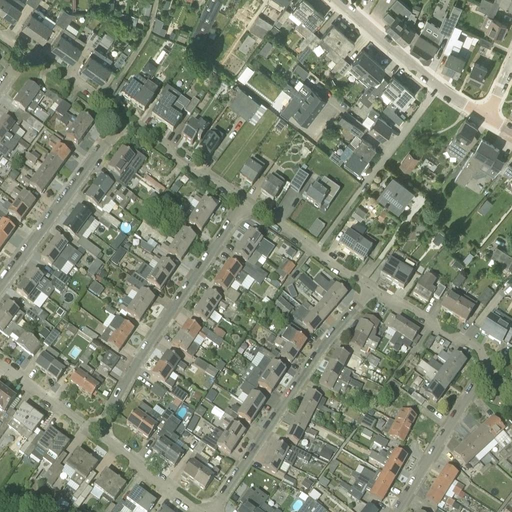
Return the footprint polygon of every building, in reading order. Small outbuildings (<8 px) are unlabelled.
[(2,14),(11,0),(0,0),(0,13),(2,13),(2,14)] [(19,0),(11,0),(2,14),(13,21),(25,4),(19,0)] [(33,0),(30,5),(35,8),(41,0),(33,0)] [(167,9),(170,1),(167,0),(162,0),(161,7),(167,9)] [(201,44),(222,0),(206,0),(190,38),(201,44)] [(302,19),(313,7),(305,0),(300,0),(291,11),(302,19)] [(399,0),(395,0),(389,7),(392,10),(391,11),(388,9),(383,14),(386,16),(384,18),(389,23),(386,27),(395,35),(407,23),(412,11),(399,0)] [(481,0),(479,4),(497,12),(500,6),(487,0),(481,0)] [(511,0),(494,0),(494,1),(511,8),(511,0)] [(495,17),(497,12),(479,4),(477,9),(495,17)] [(234,17),(250,25),(256,14),(240,5),(234,17)] [(302,50),(316,34),(311,30),(312,29),(313,29),(324,16),(313,7),(302,19),(295,28),(305,37),(297,45),(302,50)] [(45,15),(35,8),(31,14),(21,27),(32,34),(41,21),(45,15)] [(282,23),(290,12),(285,8),(278,17),(277,19),(282,23)] [(412,45),(419,35),(415,31),(412,28),(420,10),(413,8),(412,11),(407,23),(395,35),(404,43),(407,41),(412,45)] [(59,26),(68,13),(63,10),(55,22),(59,26)] [(61,55),(75,35),(65,28),(75,15),(68,14),(68,13),(59,26),(63,28),(51,47),(61,55)] [(137,17),(131,16),(129,24),(135,26),(137,17)] [(263,39),(269,31),(273,26),(258,16),(254,22),(249,30),(263,39)] [(451,36),(455,26),(457,23),(445,18),(440,32),(451,36)] [(502,38),(508,26),(493,19),(487,32),(502,38)] [(52,28),(41,21),(32,34),(42,42),(52,28)] [(328,50),(343,33),(332,24),(320,38),(316,34),(302,50),(307,45),(312,49),(318,42),(328,50)] [(280,30),(274,25),(269,32),(274,36),(280,30)] [(455,26),(451,36),(444,52),(449,55),(442,69),(457,76),(465,59),(457,56),(460,48),(463,41),(457,38),(462,29),(455,26)] [(419,35),(412,45),(410,48),(421,56),(429,62),(434,54),(434,53),(443,41),(424,28),(419,35)] [(89,46),(98,34),(93,31),(85,42),(75,35),(61,55),(72,62),(85,43),(89,46)] [(179,34),(178,34),(171,31),(169,37),(176,40),(176,39),(177,39),(179,34)] [(337,71),(346,61),(341,57),(343,55),(354,42),(343,33),(328,50),(328,51),(325,54),(336,63),(332,66),(333,67),(336,70),(337,71)] [(91,75),(105,55),(104,55),(95,48),(102,37),(98,34),(89,46),(93,49),(80,68),(91,75)] [(490,48),(493,42),(481,37),(478,43),(490,48)] [(263,45),(269,49),(272,44),(266,40),(263,45)] [(168,52),(163,48),(155,59),(160,63),(168,52)] [(357,77),(373,59),(363,50),(350,64),(346,61),(337,71),(342,75),(347,69),(357,77)] [(118,67),(127,55),(122,51),(113,63),(118,67)] [(307,55),(301,51),(296,57),(301,61),(307,55)] [(187,60),(196,67),(200,60),(191,54),(187,60)] [(105,55),(91,75),(101,83),(110,70),(107,68),(112,60),(105,55)] [(152,74),(159,65),(150,59),(143,69),(152,74)] [(367,97),(383,78),(379,75),(384,69),(373,59),(357,77),(368,86),(362,93),(367,97)] [(299,77),(304,71),(293,62),(288,68),(299,77)] [(212,67),(206,63),(203,68),(209,72),(212,67)] [(481,84),(487,70),(474,63),(468,78),(481,84)] [(250,75),(254,71),(247,65),(243,70),(250,75)] [(392,99),(403,86),(392,76),(388,82),(383,78),(367,97),(372,101),(378,94),(379,95),(383,91),(392,99)] [(133,104),(143,89),(146,85),(135,78),(122,97),(133,104)] [(336,86),(331,79),(327,82),(331,89),(336,86)] [(297,90),(288,83),(282,89),(292,97),(289,101),(296,107),(291,113),(306,126),(326,100),(303,82),(297,90)] [(37,107),(44,97),(28,85),(21,95),(37,107)] [(403,86),(392,99),(403,108),(414,95),(403,86)] [(147,89),(146,90),(143,89),(133,104),(144,112),(154,97),(153,97),(155,94),(147,89)] [(160,98),(163,101),(160,106),(151,117),(161,125),(180,99),(166,89),(164,92),(160,98)] [(259,104),(241,89),(229,105),(248,120),(261,103),(260,102),(259,104)] [(58,107),(62,102),(48,92),(44,97),(48,100),(54,104),(58,107)] [(372,101),(367,97),(362,93),(358,98),(368,107),(372,102),(372,101)] [(33,113),(37,107),(21,95),(13,105),(25,114),(28,109),(33,113)] [(190,105),(180,99),(161,125),(172,132),(181,121),(177,118),(183,110),(185,111),(190,105)] [(190,116),(199,103),(193,99),(190,105),(185,111),(184,112),(190,116)] [(73,127),(85,135),(93,125),(81,116),(77,121),(72,117),(71,118),(66,114),(70,108),(62,102),(58,107),(54,113),(58,115),(62,118),(68,123),(73,127)] [(398,124),(403,119),(386,105),(382,110),(398,124)] [(382,139),(391,126),(377,117),(379,114),(372,109),(367,115),(374,120),(368,129),(382,139)] [(288,112),(284,117),(289,121),(293,115),(288,112)] [(22,122),(39,134),(44,127),(27,115),(22,122)] [(281,130),(287,123),(279,117),(273,125),(281,130)] [(0,123),(0,131),(12,140),(26,151),(29,147),(10,132),(14,126),(3,118),(0,123)] [(65,127),(68,123),(62,118),(59,122),(59,123),(65,127)] [(462,159),(474,143),(468,139),(477,127),(466,119),(446,148),(447,150),(450,155),(457,156),(462,159)] [(209,128),(200,122),(197,126),(192,122),(181,138),(192,146),(197,139),(200,141),(209,128)] [(359,138),(363,132),(352,125),(349,130),(359,138)] [(77,146),(85,135),(73,127),(65,137),(77,146)] [(10,143),(12,140),(0,131),(0,155),(3,158),(5,160),(10,153),(6,150),(11,144),(10,143)] [(209,158),(218,145),(213,141),(217,135),(212,132),(199,151),(209,158)] [(50,157),(62,166),(69,156),(58,148),(61,143),(52,137),(49,141),(51,142),(47,146),(54,151),(50,157)] [(352,150),(366,160),(375,148),(361,139),(355,147),(350,143),(348,146),(352,149),(352,150)] [(495,156),(499,150),(493,147),(493,146),(482,140),(475,153),(473,152),(455,180),(465,186),(473,173),(484,170),(494,176),(505,162),(495,156)] [(122,150),(114,160),(132,173),(134,175),(146,158),(134,149),(129,155),(122,150)] [(358,171),(366,160),(352,150),(344,161),(358,171)] [(339,164),(343,159),(333,151),(329,156),(339,164)] [(409,152),(400,165),(410,172),(420,159),(409,152)] [(27,155),(37,162),(40,158),(33,153),(30,157),(27,155)] [(34,166),(37,162),(27,155),(24,159),(34,166)] [(55,176),(62,166),(50,157),(43,166),(55,176)] [(127,179),(132,173),(114,160),(107,170),(126,184),(129,180),(127,179)] [(511,167),(509,165),(503,173),(509,178),(511,176),(511,177),(511,167)] [(48,185),(55,176),(43,166),(36,176),(48,185)] [(251,187),(259,175),(247,167),(239,179),(251,187)] [(19,175),(13,171),(8,178),(14,182),(19,175)] [(288,188),(296,194),(306,179),(298,173),(288,188)] [(41,195),(48,185),(36,176),(31,182),(25,177),(22,181),(41,195)] [(273,202),(281,190),(280,190),(284,184),(272,176),(266,185),(260,193),(273,202)] [(407,198),(412,192),(394,178),(379,197),(393,207),(402,195),(407,198)] [(93,189),(110,203),(112,204),(116,198),(122,202),(118,208),(123,212),(130,201),(133,204),(137,199),(123,189),(109,179),(106,183),(101,179),(93,189)] [(177,182),(170,191),(176,195),(182,187),(177,182)] [(308,189),(303,195),(306,197),(305,200),(320,209),(323,204),(328,207),(337,194),(323,185),(320,189),(314,185),(311,191),(308,189)] [(107,207),(110,203),(93,189),(85,200),(102,212),(105,207),(107,207)] [(15,204),(28,213),(35,203),(16,190),(13,193),(20,198),(15,204)] [(195,212),(208,221),(215,210),(195,196),(192,200),(199,205),(195,212)] [(145,205),(151,210),(154,205),(148,201),(145,205)] [(163,206),(157,202),(155,206),(161,210),(163,206)] [(28,213),(15,204),(13,208),(6,203),(3,207),(0,205),(0,214),(5,218),(8,214),(20,223),(28,213)] [(154,207),(145,219),(149,222),(158,211),(154,207)] [(361,222),(367,213),(359,207),(352,216),(361,222)] [(71,219),(82,228),(86,222),(91,226),(95,222),(78,209),(71,219)] [(381,222),(388,212),(383,209),(377,219),(381,222)] [(201,232),(208,221),(195,212),(191,218),(184,214),(181,218),(178,216),(175,220),(185,227),(188,223),(201,232)] [(0,214),(0,236),(7,241),(15,231),(2,222),(5,218),(0,214)] [(102,219),(109,225),(110,225),(117,230),(120,225),(105,214),(101,219),(102,219)] [(87,232),(82,228),(71,219),(63,230),(80,242),(77,246),(96,260),(101,253),(82,239),(87,232)] [(106,230),(109,225),(102,219),(98,224),(106,230)] [(175,242),(188,251),(195,240),(176,226),(173,231),(179,235),(175,242)] [(241,243),(261,257),(265,251),(269,246),(249,232),(241,243)] [(445,236),(438,232),(432,241),(439,245),(445,236)] [(351,256),(362,240),(353,234),(352,236),(349,233),(339,248),(351,256)] [(59,257),(59,258),(65,262),(74,251),(57,238),(49,249),(59,257)] [(362,240),(351,256),(363,264),(374,248),(362,240)] [(121,245),(115,241),(110,248),(115,252),(121,245)] [(151,255),(154,250),(142,242),(139,247),(151,255)] [(180,262),(188,251),(175,242),(170,249),(163,245),(161,249),(180,262)] [(254,267),(261,257),(241,243),(234,254),(246,263),(243,267),(264,281),(267,276),(254,267)] [(508,267),(511,260),(511,255),(497,247),(491,257),(508,267)] [(65,262),(59,258),(59,257),(49,249),(40,260),(59,274),(67,263),(65,262)] [(110,263),(116,267),(119,262),(115,256),(110,263)] [(154,273),(167,281),(174,271),(155,257),(152,261),(158,266),(154,272),(154,273)] [(392,283),(402,266),(390,259),(380,276),(392,283)] [(92,266),(98,270),(99,269),(102,265),(96,260),(93,264),(92,266)] [(279,269),(288,275),(294,267),(286,261),(279,269)] [(264,281),(243,267),(241,271),(228,263),(221,274),(234,283),(241,287),(247,277),(260,286),(264,281)] [(154,273),(154,272),(143,265),(136,275),(133,274),(130,278),(144,288),(147,284),(160,293),(167,281),(154,273)] [(402,266),(392,283),(403,290),(413,273),(402,266)] [(287,277),(288,275),(279,269),(276,273),(280,276),(279,277),(283,280),(286,276),(287,277)] [(24,282),(41,295),(46,288),(49,284),(32,271),(24,282)] [(230,289),(234,283),(221,274),(213,285),(225,293),(222,297),(234,305),(240,296),(230,289)] [(313,292),(317,288),(303,275),(299,280),(313,292)] [(458,290),(465,281),(459,276),(452,285),(458,290)] [(312,283),(318,288),(337,304),(346,294),(330,282),(328,285),(318,277),(312,283)] [(141,293),(144,288),(130,278),(127,284),(133,289),(131,292),(138,297),(133,303),(146,312),(154,301),(141,293)] [(430,290),(435,283),(426,278),(421,285),(419,285),(412,296),(427,305),(432,296),(438,301),(445,291),(439,287),(435,293),(430,290)] [(62,285),(55,280),(51,286),(52,288),(60,294),(65,288),(62,285)] [(33,306),(41,295),(24,282),(16,293),(33,306)] [(96,296),(101,289),(102,288),(94,282),(88,291),(96,296)] [(291,299),(297,297),(292,286),(286,288),(291,299)] [(329,314),(337,304),(318,288),(314,292),(320,297),(324,300),(320,306),(329,314)] [(484,307),(494,295),(487,289),(477,301),(484,307)] [(462,302),(464,298),(452,291),(441,310),(453,317),(461,302),(462,302)] [(200,304),(213,313),(218,307),(225,311),(228,307),(208,293),(200,304)] [(461,302),(453,317),(465,324),(476,305),(464,298),(462,302),(461,302)] [(285,319),(293,310),(280,299),(272,308),(285,319)] [(139,323),(146,312),(133,303),(129,310),(122,305),(120,310),(139,323)] [(0,316),(16,328),(17,327),(18,327),(21,322),(24,317),(8,304),(0,314),(0,316)] [(209,320),(213,313),(200,304),(193,315),(212,329),(216,324),(209,320)] [(112,318),(116,313),(105,305),(101,310),(112,318)] [(321,324),(329,314),(320,306),(311,316),(321,324)] [(38,318),(42,312),(35,307),(31,313),(38,318)] [(311,316),(307,312),(301,308),(293,318),(303,326),(312,334),(321,324),(311,316)] [(35,323),(38,318),(31,313),(29,311),(25,316),(35,323)] [(48,317),(42,312),(38,318),(44,322),(48,317)] [(403,334),(408,326),(396,319),(389,315),(383,325),(401,337),(403,334)] [(24,333),(16,328),(0,316),(0,333),(8,339),(12,334),(19,340),(16,345),(32,357),(41,345),(24,333)] [(354,335),(377,346),(380,341),(374,339),(376,335),(376,331),(379,325),(368,319),(365,325),(360,323),(354,335)] [(509,330),(490,319),(481,334),(500,345),(502,342),(508,345),(511,337),(511,323),(511,324),(509,330)] [(114,335),(126,343),(133,331),(116,320),(108,331),(114,335)] [(281,341),(298,353),(306,342),(302,340),(305,335),(288,323),(285,328),(288,330),(281,341)] [(212,335),(213,335),(201,328),(198,332),(187,324),(179,335),(193,344),(197,337),(204,342),(205,340),(218,348),(222,342),(212,335)] [(394,348),(392,351),(397,354),(402,346),(408,350),(412,344),(419,333),(408,326),(403,334),(401,337),(398,341),(394,348)] [(95,342),(98,337),(85,328),(81,333),(95,342)] [(45,341),(51,334),(43,329),(38,336),(45,341)] [(212,335),(222,342),(221,341),(225,335),(217,329),(213,335),(212,335)] [(49,349),(60,335),(54,330),(51,334),(45,341),(43,344),(49,349)] [(118,354),(126,343),(114,335),(110,341),(104,337),(101,342),(118,354)] [(199,348),(193,344),(179,335),(172,346),(192,359),(199,348)] [(276,339),(270,335),(265,341),(272,346),(276,339)] [(374,353),(377,346),(354,335),(348,347),(365,355),(368,350),(374,353)] [(428,351),(434,340),(429,337),(423,348),(428,351)] [(389,344),(394,348),(398,341),(393,338),(389,344)] [(270,355),(278,360),(280,357),(291,364),(298,353),(281,341),(280,341),(277,339),(273,344),(284,351),(280,356),(273,351),(270,355)] [(74,349),(67,359),(72,362),(78,352),(74,349)] [(80,391),(93,372),(84,366),(93,353),(87,349),(78,361),(83,365),(82,367),(81,366),(81,367),(69,383),(80,391)] [(256,369),(278,384),(285,373),(273,364),(276,359),(278,360),(270,355),(261,349),(258,354),(264,358),(256,369)] [(46,375),(54,364),(58,358),(47,350),(35,367),(46,375)] [(331,363),(359,377),(362,373),(344,364),(348,357),(337,351),(331,363)] [(446,365),(458,374),(465,363),(449,352),(446,356),(451,359),(446,365)] [(111,372),(119,361),(108,353),(100,364),(111,372)] [(158,365),(172,374),(176,367),(183,372),(186,368),(166,354),(158,365)] [(376,369),(380,361),(369,356),(365,362),(376,369)] [(209,367),(197,360),(193,366),(205,373),(204,374),(214,380),(218,372),(209,367)] [(458,374),(446,365),(443,370),(431,361),(430,362),(427,367),(430,369),(451,384),(458,374)] [(417,368),(426,375),(423,379),(432,386),(443,394),(451,384),(430,369),(427,367),(421,362),(417,368)] [(60,369),(54,364),(46,375),(57,383),(69,366),(64,363),(60,369)] [(359,378),(359,377),(331,363),(324,375),(357,391),(360,386),(348,379),(349,377),(346,375),(347,372),(359,378)] [(168,379),(172,374),(158,365),(151,376),(165,385),(171,390),(175,384),(168,379)] [(270,395),(278,384),(256,369),(247,384),(245,383),(256,391),(259,387),(270,395)] [(93,372),(80,391),(91,399),(103,383),(99,379),(95,385),(88,380),(94,373),(93,372)] [(357,391),(324,375),(319,386),(338,396),(340,391),(346,394),(345,396),(350,399),(355,390),(357,391)] [(399,390),(401,386),(392,380),(389,383),(399,390)] [(253,395),(256,391),(245,383),(239,391),(242,393),(242,394),(249,399),(244,405),(258,414),(265,403),(253,395)] [(161,400),(166,394),(155,386),(150,392),(161,400)] [(436,404),(443,394),(432,386),(427,391),(423,388),(419,392),(436,404)] [(182,404),(187,396),(175,388),(170,395),(175,399),(181,403),(182,404)] [(0,428),(13,411),(9,409),(15,400),(5,392),(0,398),(0,428)] [(199,402),(202,396),(195,393),(193,398),(199,402)] [(326,416),(331,419),(333,413),(322,408),(325,401),(320,399),(320,398),(309,393),(303,405),(314,410),(326,416)] [(421,406),(425,401),(413,393),(410,398),(421,406)] [(214,398),(207,394),(204,399),(211,404),(214,398)] [(181,403),(175,399),(171,405),(177,409),(181,403)] [(137,433),(152,412),(141,404),(125,425),(137,433)] [(250,425),(258,414),(244,405),(240,412),(233,407),(230,411),(227,409),(223,414),(224,415),(229,418),(235,422),(238,417),(250,425)] [(323,421),(326,416),(314,410),(303,405),(297,416),(309,422),(312,415),(323,421)] [(22,429),(33,413),(23,406),(17,414),(13,411),(0,428),(0,438),(12,422),(22,429)] [(194,412),(189,409),(186,414),(191,417),(194,412)] [(161,432),(167,423),(173,416),(166,411),(161,418),(152,412),(137,433),(147,441),(157,428),(161,432)] [(415,418),(401,411),(394,424),(409,431),(415,418)] [(33,442),(39,434),(35,431),(43,421),(33,413),(22,429),(31,436),(19,452),(24,456),(33,442)] [(229,418),(224,415),(222,419),(224,420),(221,425),(228,429),(224,435),(237,444),(244,434),(232,426),(235,422),(229,418)] [(308,436),(315,439),(317,434),(310,431),(305,428),(309,422),(297,416),(291,427),(308,436)] [(371,431),(376,423),(365,417),(360,425),(371,431)] [(503,451),(507,456),(511,452),(511,432),(509,429),(504,434),(502,433),(503,432),(492,419),(482,429),(493,441),(503,451)] [(403,444),(409,431),(394,424),(388,421),(382,433),(403,444)] [(163,461),(172,448),(178,440),(171,435),(176,429),(167,423),(161,432),(156,438),(161,441),(152,453),(163,461)] [(191,433),(195,426),(190,423),(186,430),(191,433)] [(303,433),(308,436),(291,427),(285,439),(297,445),(303,433)] [(483,450),(493,441),(482,429),(472,437),(483,450)] [(47,453),(59,437),(49,430),(44,437),(39,434),(33,442),(24,456),(28,459),(31,456),(40,463),(42,460),(47,453)] [(229,456),(237,444),(224,435),(219,442),(212,438),(206,447),(215,452),(218,448),(229,456)] [(46,483),(59,466),(55,463),(69,445),(59,437),(47,453),(42,460),(52,467),(40,483),(45,486),(46,484),(46,483)] [(384,450),(388,443),(377,437),(373,444),(384,450)] [(474,459),(483,450),(472,437),(463,446),(474,459)] [(199,457),(206,447),(200,442),(192,453),(199,457)] [(268,457),(282,464),(291,468),(297,457),(274,445),(268,457)] [(172,448),(163,461),(174,469),(188,450),(183,446),(179,453),(172,448)] [(464,467),(474,459),(463,446),(453,455),(464,467)] [(333,453),(323,448),(318,458),(328,463),(333,453)] [(377,457),(400,469),(406,458),(395,452),(394,453),(389,450),(386,456),(380,452),(377,457)] [(75,474),(87,458),(77,451),(65,467),(75,474)] [(503,460),(507,456),(503,451),(498,455),(503,460)] [(308,463),(311,458),(302,453),(299,459),(308,463)] [(368,459),(374,463),(385,469),(382,474),(393,481),(400,469),(377,457),(371,454),(368,459)] [(203,471),(207,464),(196,456),(183,475),(193,483),(203,471)] [(279,471),(282,464),(268,457),(262,469),(283,480),(281,484),(292,489),(295,482),(285,476),(286,475),(279,471)] [(87,487),(88,487),(95,477),(91,474),(97,466),(87,458),(75,474),(66,486),(76,493),(72,498),(73,499),(76,501),(87,487)] [(510,474),(511,471),(511,468),(505,462),(501,466),(510,474)] [(46,484),(51,487),(64,470),(59,466),(46,483),(46,484)] [(454,489),(461,493),(464,487),(458,484),(457,484),(453,481),(457,475),(446,468),(439,479),(450,486),(454,489)] [(203,471),(193,483),(204,491),(218,472),(214,469),(209,475),(203,471)] [(358,475),(365,479),(376,485),(387,492),(393,481),(382,474),(377,471),(374,478),(368,474),(361,470),(358,475)] [(104,495),(116,479),(105,471),(94,487),(104,495)] [(376,485),(365,479),(358,475),(357,475),(353,472),(350,477),(356,482),(373,491),(369,497),(381,503),(387,492),(376,485)] [(104,495),(113,502),(114,502),(126,486),(116,479),(104,495)] [(312,485),(305,479),(300,485),(307,491),(312,485)] [(443,497),(450,486),(439,479),(432,490),(443,497)] [(347,494),(351,487),(343,482),(338,489),(347,494)] [(92,490),(88,487),(87,487),(76,501),(76,502),(74,505),(79,509),(92,490)] [(128,511),(133,511),(145,497),(135,489),(124,504),(121,501),(112,511),(121,511),(124,509),(128,511)] [(351,490),(350,489),(346,495),(358,503),(362,497),(351,489),(351,490)] [(451,494),(458,498),(461,493),(454,489),(451,494)] [(257,511),(263,505),(252,496),(254,494),(249,490),(239,503),(244,507),(239,511),(257,511)] [(309,499),(320,508),(322,506),(317,502),(321,497),(311,490),(306,497),(309,499)] [(459,507),(443,497),(432,490),(425,502),(436,508),(440,503),(444,506),(445,505),(456,511),(459,507)] [(149,511),(155,504),(145,497),(133,511),(149,511)] [(324,511),(320,508),(309,499),(298,511),(324,511)]
